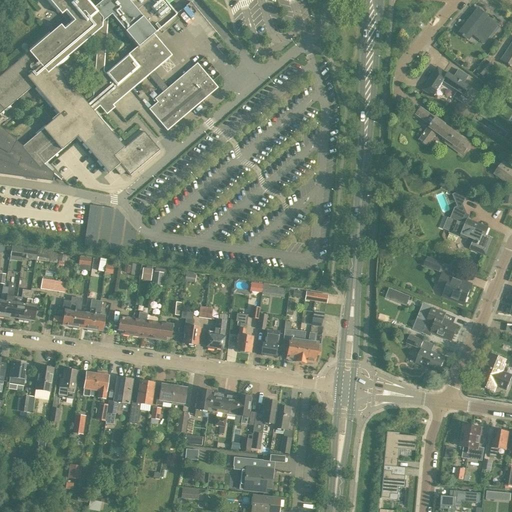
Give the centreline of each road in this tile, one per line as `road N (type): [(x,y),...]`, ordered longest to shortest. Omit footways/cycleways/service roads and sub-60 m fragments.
road 1 (primary): [(346,388),(376,0)]
road 2 (residential): [(308,383),(0,335)]
road 3 (residential): [(447,401),(511,243)]
road 4 (residential): [(295,511),(308,383)]
road 5 (primary): [(335,511),(346,388)]
